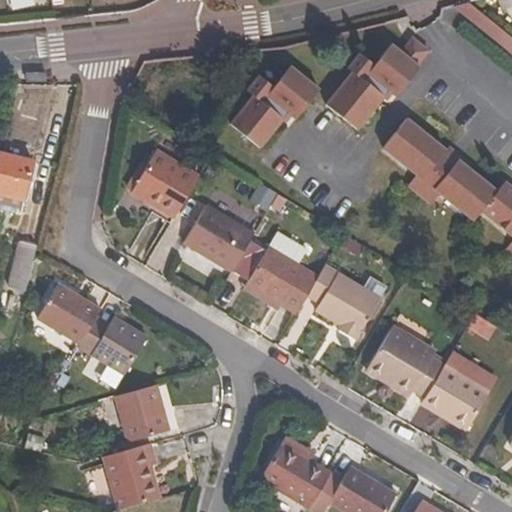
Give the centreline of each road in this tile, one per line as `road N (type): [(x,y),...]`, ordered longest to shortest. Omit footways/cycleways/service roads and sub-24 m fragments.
road 1 (residential): [(105,44),(74,241),(272,362)]
road 2 (residential): [(272,362),(511,507)]
road 3 (tertiary): [(372,0),(182,33)]
road 4 (residential): [(214,511),(220,456),(272,362)]
